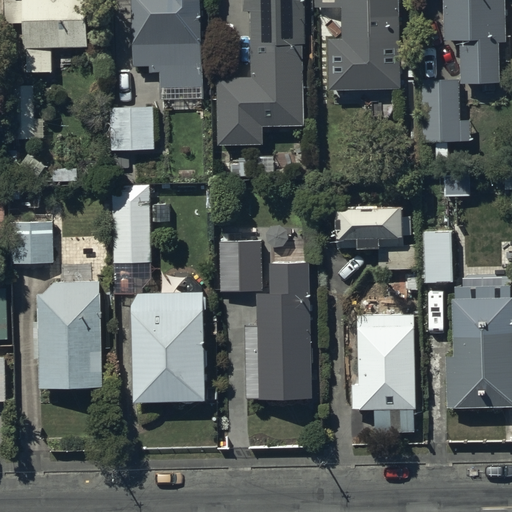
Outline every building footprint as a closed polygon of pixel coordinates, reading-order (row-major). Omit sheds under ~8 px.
[(89,49),(88,0),(24,0),(26,51),(27,51),(28,75),(53,74),(52,50),(89,49)] [(204,101),(202,0),(132,0),(134,69),(151,68),(151,75),(161,75),(161,102),(204,101)] [(306,47),(305,0),(244,0),(244,14),(253,14),(254,79),(219,80),(220,147),(265,146),(264,128),(306,127),(303,47),(306,47)] [(401,92),(399,0),(315,0),(315,9),(344,9),(344,41),(330,41),(330,92),(401,92)] [(444,0),(446,43),(462,43),(462,85),(500,85),(500,43),(505,43),(505,0),(444,0)] [(460,81),(421,82),(424,145),(472,143),(471,120),(461,121),(460,81)] [(46,122),(35,122),(34,86),(10,87),(11,141),(35,140),(35,138),(46,138),(46,122)] [(155,151),(154,108),(111,109),(112,152),(155,151)] [(471,177),(445,177),(445,198),(471,198),(471,177)] [(151,264),(150,186),(114,186),(114,264),(151,264)] [(377,193),(338,193),(338,250),(359,250),(359,253),(380,253),(380,268),(413,268),(413,249),(405,249),(405,237),(412,237),(412,217),(403,217),(403,212),(379,212),(379,208),(377,208),(377,193)] [(54,223),(12,223),(12,265),(54,265),(54,223)] [(452,232),(424,233),(426,285),(454,284),(452,232)] [(228,241),(220,241),(220,294),(262,294),(261,241),(246,241),(246,233),(228,233),(228,241)] [(314,400),(310,264),(307,264),(306,250),(274,251),(275,267),(271,267),(271,296),(259,297),(260,327),(246,328),(248,402),(314,400)] [(36,361),(40,361),(40,390),(104,388),(101,283),(57,283),(46,297),(40,297),(40,324),(35,324),(36,361)] [(457,301),(454,301),(455,359),(447,359),(447,411),(511,409),(511,287),(502,287),(503,301),(497,301),(497,288),(477,289),(477,300),(473,300),(472,289),(456,289),(457,301)] [(0,341),(9,341),(7,289),(0,288),(0,341)] [(209,352),(205,352),(204,312),(208,312),(208,296),(203,296),(203,295),(140,296),(133,308),(135,405),(206,403),(205,370),(210,369),(209,352)] [(353,412),(374,411),(375,434),(414,433),(413,410),(417,410),(415,316),(359,316),(361,387),(353,387),(353,412)]
